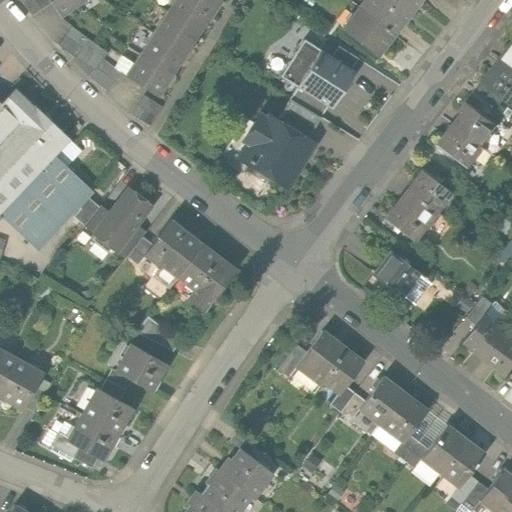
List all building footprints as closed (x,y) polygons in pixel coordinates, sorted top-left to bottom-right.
[(19,0),(32,17),(51,4),(47,0),(19,0)] [(60,19),(78,7),(73,0),(47,0),(51,4),(60,19)] [(195,0),(176,0),(168,13),(200,34),(214,12),(195,0)] [(195,0),(214,12),(222,0),(195,0)] [(394,0),(365,0),(359,8),(394,36),(412,13),(394,0)] [(394,0),(412,13),(422,0),(394,0)] [(377,58),(394,36),(359,8),(341,30),(377,58)] [(168,13),(154,34),(186,55),(200,34),(168,13)] [(57,46),(94,72),(103,60),(107,54),(70,28),(57,46)] [(154,34),(140,56),(173,77),(186,55),(154,34)] [(511,40),(500,57),(511,66),(511,40)] [(281,77),(297,88),(328,107),(331,109),(354,72),(351,70),(333,59),(305,41),(281,77)] [(340,48),(333,59),(351,70),(357,60),(340,48)] [(159,98),(173,77),(140,56),(134,65),(127,77),(159,98)] [(120,73),(127,77),(134,65),(122,57),(114,68),(120,73)] [(511,104),(511,102),(511,66),(500,57),(481,81),(511,104)] [(107,91),(120,73),(114,68),(103,60),(94,72),(89,78),(107,91)] [(297,88),(290,99),(321,118),(328,107),(297,88)] [(0,104),(0,215),(1,215),(38,250),(71,215),(87,198),(92,193),(54,156),(70,140),(16,89),(1,105),(0,104)] [(143,97),(131,115),(149,127),(161,108),(143,97)] [(462,101),(447,123),(478,146),(493,124),(462,101)] [(291,188),(318,144),(270,114),(268,117),(261,112),(243,141),(247,144),(240,156),(291,188)] [(462,167),(478,146),(447,123),(431,144),(462,167)] [(418,169),(402,190),(431,213),(448,192),(418,169)] [(85,226),(127,257),(142,236),(145,232),(137,226),(153,205),(129,187),(109,212),(100,206),(99,207),(85,226)] [(411,240),(431,213),(402,190),(381,217),(411,240)] [(71,215),(85,226),(99,207),(87,198),(71,215)] [(203,244),(171,219),(152,244),(147,251),(179,275),(203,244)] [(137,265),(147,251),(152,244),(142,236),(127,257),(137,265)] [(235,268),(203,244),(179,275),(195,287),(187,298),(204,311),(235,268)] [(387,249),(369,273),(398,295),(416,271),(387,249)] [(461,345),(483,361),(504,332),(482,316),(461,345)] [(167,346),(172,331),(136,319),(131,334),(167,346)] [(511,367),(511,338),(504,332),(483,361),(505,377),(511,367)] [(320,389),(323,385),(347,352),(321,333),(306,354),(294,369),(320,389)] [(169,366),(131,344),(116,371),(131,379),(154,392),(169,366)] [(0,388),(18,357),(0,347),(0,388)] [(287,379),(294,369),(306,354),(296,347),(277,372),(287,379)] [(363,364),(347,352),(323,385),(338,397),(345,388),(363,364)] [(44,372),(18,357),(0,388),(0,395),(23,408),(24,406),(34,388),(44,372)] [(125,390),(131,379),(116,371),(112,369),(106,379),(125,390)] [(356,412),(379,428),(403,396),(381,379),(364,402),(356,412)] [(44,394),(34,388),(24,406),(34,412),(44,394)] [(330,408),(338,414),(353,394),(345,388),(338,397),(330,408)] [(97,389),(83,415),(119,436),(134,410),(97,389)] [(364,402),(353,394),(338,414),(348,422),(356,412),(364,402)] [(424,412),(403,396),(379,428),(400,444),(406,436),(424,412)] [(105,461),(119,436),(83,415),(69,439),(68,441),(79,447),(105,461)] [(71,462),(79,447),(68,441),(69,439),(48,427),(38,444),(71,462)] [(417,464),(436,478),(463,442),(445,428),(427,452),(417,464)] [(229,441),(239,449),(248,456),(255,446),(236,432),(229,441)] [(393,455),(404,463),(418,445),(406,436),(400,444),(393,455)] [(482,456),(463,442),(436,478),(455,492),(467,476),(482,456)] [(427,452),(418,445),(404,463),(413,470),(417,464),(427,452)] [(229,456),(219,469),(252,496),(255,498),(272,475),(248,456),(239,449),(232,459),(229,456)] [(319,462),(310,455),(301,467),(310,474),(319,462)] [(209,485),(201,494),(223,511),(239,511),(252,496),(219,469),(216,467),(205,482),(209,485)] [(476,506),(484,511),(511,511),(511,478),(502,471),(487,491),(476,506)] [(450,499),(460,506),(477,483),(467,476),(455,492),(450,499)] [(487,491),(477,483),(460,506),(467,511),(470,511),(476,506),(487,491)] [(341,494),(331,487),(325,495),(335,502),(341,494)] [(223,511),(201,494),(195,490),(186,501),(190,504),(183,511),(223,511)]
